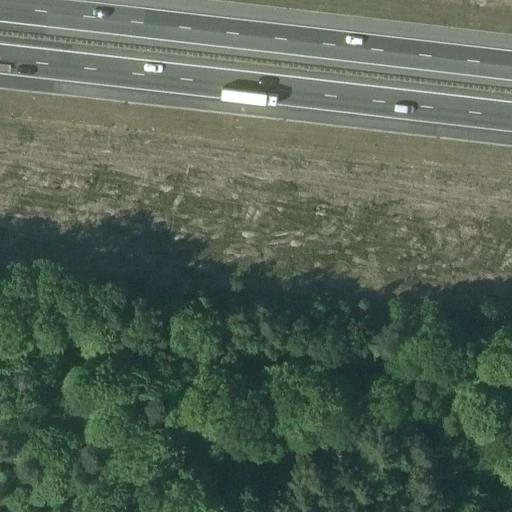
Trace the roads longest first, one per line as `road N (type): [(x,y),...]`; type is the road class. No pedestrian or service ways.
road 1 (motorway): [(0,69),(511,128)]
road 2 (motorway): [(511,64),(0,6)]
road 3 (track): [(511,366),(0,340)]
